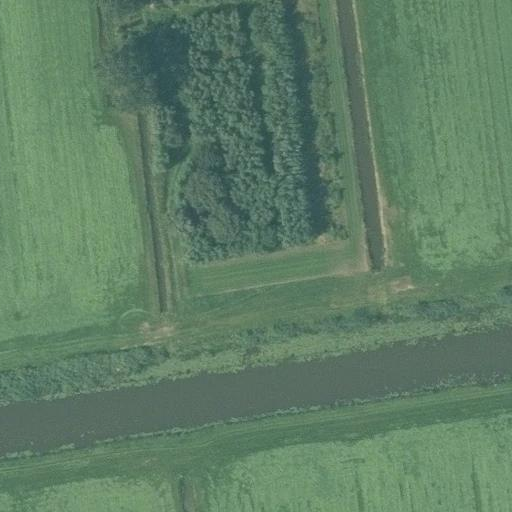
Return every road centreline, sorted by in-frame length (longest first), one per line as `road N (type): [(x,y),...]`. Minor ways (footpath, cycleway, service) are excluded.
road 1 (track): [(511,267),(188,320),(168,217),(184,149),(171,87),(206,16),(276,0)]
road 2 (track): [(188,320),(0,350)]
